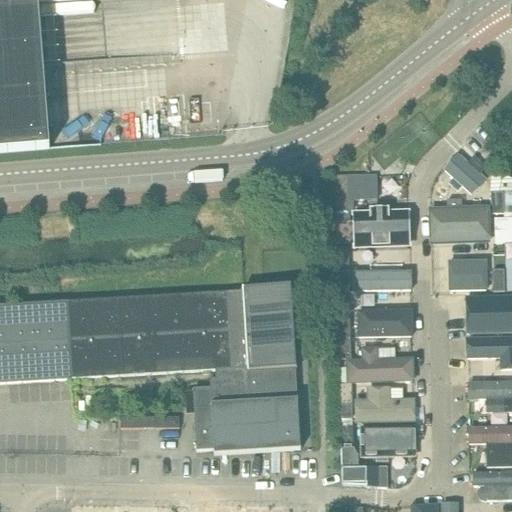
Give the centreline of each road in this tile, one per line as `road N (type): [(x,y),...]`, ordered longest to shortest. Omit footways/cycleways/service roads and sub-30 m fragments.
road 1 (residential): [(451,141),(418,187),(431,464),(410,495),(22,493)]
road 2 (tertiary): [(0,174),(276,149),(346,112),(486,3)]
